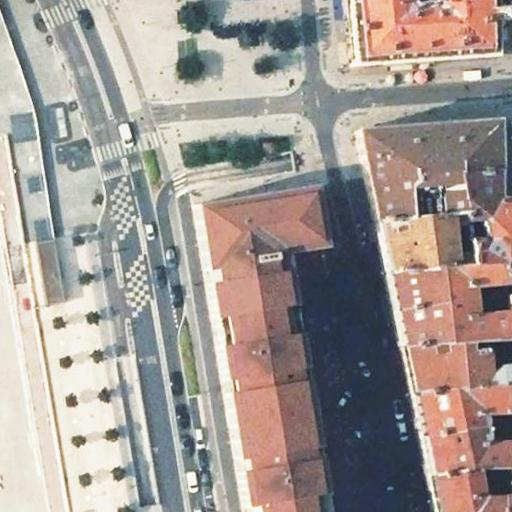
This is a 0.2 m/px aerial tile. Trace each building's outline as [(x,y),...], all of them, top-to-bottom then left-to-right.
[(402,63),(492,56),(491,28),(491,18),(491,0),(341,0),(344,22),(348,67),(402,63)] [(363,174),(373,222),(458,213),(453,174),(493,172),(493,166),(493,151),(493,122),(411,127),(354,131),(363,174)] [(511,201),(493,199),(493,172),(453,174),(458,213),(464,212),(469,266),(499,264),(511,263),(511,201)] [(191,205),(241,511),(325,511),(283,255),(322,248),(312,186),(191,205)] [(458,213),(373,222),(378,243),(384,272),(469,266),(464,212),(458,213)] [(57,269),(52,241),(35,244),(45,304),(61,302),(57,269)] [(504,328),(511,327),(511,263),(499,264),(501,285),(501,290),(502,298),(503,312),(504,328)] [(469,266),(384,272),(387,289),(391,310),(471,301),(469,288),(488,286),(501,285),(499,264),(469,266)] [(483,300),(502,298),(501,290),(488,291),(483,296),(483,300)] [(503,312),(502,298),(483,300),(484,304),(489,308),(498,307),(499,312),(472,315),(471,301),(391,310),(395,327),(399,347),(505,340),(504,328),(503,312)] [(505,340),(399,347),(403,366),(409,394),(511,383),(510,370),(508,369),(505,340)] [(511,383),(409,394),(413,414),(417,436),(479,429),(485,428),(500,427),(511,425),(511,413),(511,405),(511,388),(511,383)] [(479,429),(417,436),(421,455),(425,477),(494,469),(511,467),(511,425),(500,427),(499,436),(501,442),(481,442),(482,436),(482,433),(485,432),(485,428),(479,429)] [(511,511),(511,467),(494,469),(495,487),(505,486),(506,496),(496,496),(495,511),(511,511)] [(495,487),(494,469),(425,477),(432,511),(495,511),(496,496),(484,497),(484,493),(477,494),(475,485),(482,487),(495,487)]
